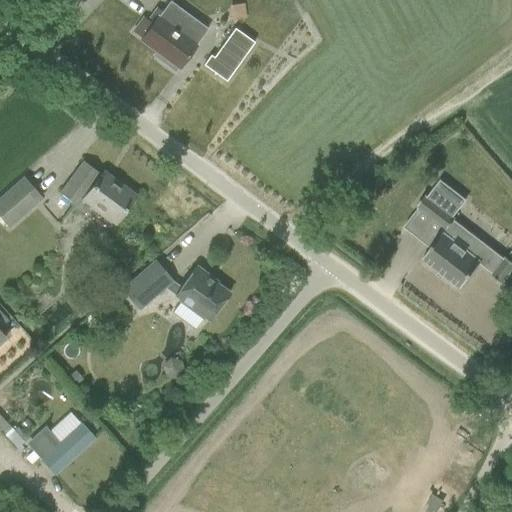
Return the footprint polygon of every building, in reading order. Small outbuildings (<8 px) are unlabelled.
[(186,35),(197,19),(170,0),(167,0),(150,25),(143,20),(133,32),(141,39),(141,40),(179,68),(198,43),(186,35)] [(197,19),(186,35),(198,43),(209,28),(197,19)] [(210,54),(202,64),(225,81),(253,42),(234,28),(213,57),(210,54)] [(98,170),(98,169),(86,159),(62,191),(74,200),(71,203),(85,213),(90,206),(114,224),(135,197),(103,173),(102,173),(98,170)] [(0,211),(10,223),(42,195),(25,176),(0,198),(0,211)] [(465,201),(440,181),(427,198),(424,196),(416,207),(418,208),(446,230),(453,221),(454,219),(452,217),(465,201)] [(446,230),(418,208),(403,227),(430,248),(439,237),(442,233),(443,233),(446,230)] [(476,239),(453,221),(446,230),(443,233),(466,251),(476,239)] [(430,248),(421,260),(456,287),(460,289),(479,264),(489,271),(492,273),(491,276),(492,276),(501,284),(511,270),(511,263),(505,258),(503,260),(502,258),(492,251),(492,252),(492,251),(476,239),(466,251),(443,233),(442,233),(430,248)] [(154,260),(120,289),(139,311),(165,289),(172,282),(173,282),(154,260)] [(174,295),(173,297),(178,300),(178,301),(179,302),(190,310),(194,304),(201,310),(202,317),(208,321),(229,294),(215,283),(216,282),(196,267),(180,288),(174,295)] [(74,372),(65,379),(71,387),(80,380),(74,372)] [(0,428),(9,438),(16,432),(0,414),(0,428)] [(42,435),(30,446),(41,458),(56,474),(94,438),(79,422),(78,423),(58,442),(53,447),(42,435)]
